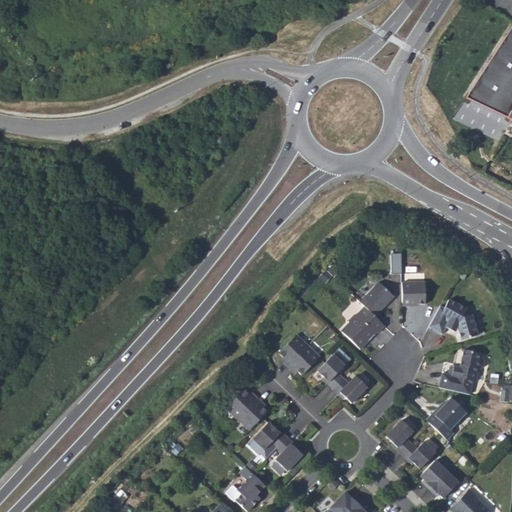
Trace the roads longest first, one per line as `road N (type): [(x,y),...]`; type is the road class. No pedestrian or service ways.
road 1 (secondary): [(15,511),(299,194),(336,164)]
road 2 (secondary): [(298,136),(197,277),(0,496)]
road 3 (tertiary): [(299,88),(238,67),(99,121),(0,121)]
road 4 (track): [(73,511),(218,367),(243,359),(274,378)]
road 5 (tertiary): [(368,160),(511,240)]
road 6 (tertiary): [(511,213),(439,172),(396,122)]
